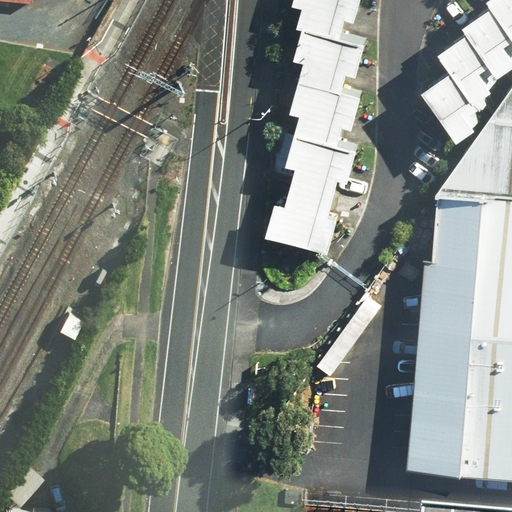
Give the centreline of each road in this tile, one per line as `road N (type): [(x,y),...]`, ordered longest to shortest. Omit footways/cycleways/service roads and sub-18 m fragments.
road 1 (residential): [(414,0),(398,184),(318,330),(200,317)]
road 2 (secondary): [(251,0),(244,96),(204,276)]
road 3 (secondary): [(204,276),(217,0)]
road 4 (secondary): [(183,511),(200,317)]
